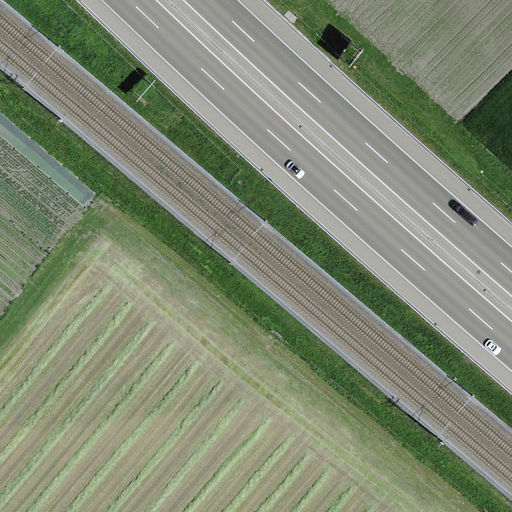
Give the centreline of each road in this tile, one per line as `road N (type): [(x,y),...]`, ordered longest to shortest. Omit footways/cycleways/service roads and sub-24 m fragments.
road 1 (motorway): [(128,0),(511,344)]
road 2 (motorway): [(511,272),(212,0)]
